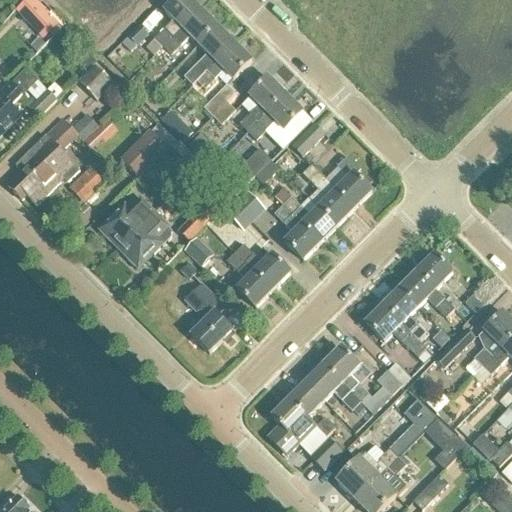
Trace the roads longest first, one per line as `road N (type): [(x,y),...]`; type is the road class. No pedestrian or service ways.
road 1 (residential): [(436,196),(209,418)]
road 2 (unclassified): [(0,208),(209,418)]
road 3 (residential): [(240,0),(436,196)]
road 4 (residential): [(0,389),(122,511)]
road 5 (unclassified): [(209,418),(298,511)]
